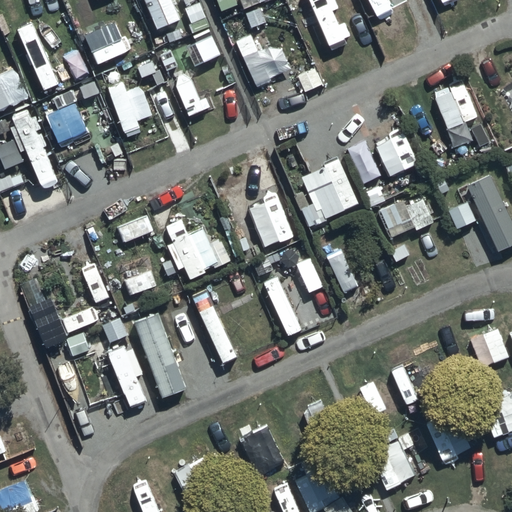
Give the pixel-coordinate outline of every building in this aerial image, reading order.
[(289,9),(285,0),(262,0),(271,19),(266,22),(257,1),(240,8),(248,25),(245,27),(244,23),(235,27),(236,31),(233,33),(241,52),(237,54),(241,62),(244,61),(254,81),(296,62),(292,53),(303,48),(286,11),(289,9)] [(359,4),(356,0),(310,0),(311,1),(312,0),(334,0),(340,12),(359,4)] [(60,2),(46,8),(57,35),(71,29),(60,2)] [(371,24),(361,5),(343,14),(344,16),(338,18),(335,12),(319,19),(338,63),(354,56),(350,45),(357,43),(352,33),(371,24)] [(22,54),(13,58),(32,97),(56,86),(54,83),(81,70),(70,47),(43,60),(39,52),(24,59),(22,54)] [(486,132),(462,80),(431,94),(443,119),(459,112),(471,139),(486,132)] [(511,83),(502,88),(509,104),(503,107),(507,115),(511,112),(511,83)] [(360,126),(376,162),(394,160),(409,154),(390,108),(375,115),(360,126)] [(358,197),(340,159),(311,172),(329,210),(358,197)] [(466,168),(439,180),(466,244),(493,232),(466,168)] [(269,209),(253,173),(224,186),(249,242),(264,235),(265,239),(275,235),(270,225),(261,229),(254,214),(269,209)] [(200,180),(178,190),(210,265),(232,256),(200,180)] [(404,201),(400,193),(376,204),(389,233),(405,227),(404,224),(414,220),(416,226),(433,219),(421,193),(404,201)] [(511,224),(511,193),(497,199),(509,226),(511,224)] [(364,300),(345,257),(339,241),(342,240),(335,223),(318,223),(313,229),(345,308),(364,300)] [(408,250),(403,238),(389,245),(392,252),(376,260),(390,294),(406,287),(394,257),(408,250)] [(345,257),(364,300),(365,300),(366,301),(380,296),(368,268),(374,265),(368,253),(358,257),(356,252),(345,257)] [(293,260),(265,270),(275,301),(304,291),(293,260)] [(270,335),(242,263),(200,278),(232,351),(270,335)] [(197,284),(182,291),(199,329),(214,322),(197,284)] [(132,324),(127,326),(135,347),(142,345),(155,381),(158,389),(174,383),(166,363),(181,357),(164,316),(187,304),(180,291),(158,301),(160,306),(144,311),(143,309),(129,314),(132,324)] [(511,361),(511,360),(489,300),(473,306),(496,367),(511,361)] [(455,386),(432,338),(417,345),(433,381),(416,388),(423,402),(455,386)] [(72,400),(78,419),(119,407),(114,389),(119,387),(114,372),(109,373),(101,344),(60,355),(69,388),(66,389),(69,401),(72,400)] [(511,381),(501,385),(500,379),(484,384),(497,425),(511,420),(511,419),(511,418),(511,381)] [(448,420),(441,406),(413,418),(428,450),(457,436),(455,434),(458,432),(451,418),(448,420)] [(283,459),(265,419),(237,432),(236,431),(231,432),(229,427),(223,430),(225,435),(216,439),(232,477),(253,469),(254,471),(283,459)] [(0,457),(34,443),(26,424),(0,434),(0,457)] [(401,443),(392,424),(358,439),(375,481),(391,475),(382,452),(401,443)] [(204,446),(178,458),(194,495),(220,484),(204,446)] [(338,495),(326,467),(298,477),(311,508),(338,495)] [(26,479),(0,489),(0,511),(30,511),(38,509),(26,479)] [(146,498),(133,499),(134,511),(159,511),(158,495),(146,496),(146,498)] [(261,501),(247,508),(248,511),(271,511),(268,505),(264,506),(261,501)]
